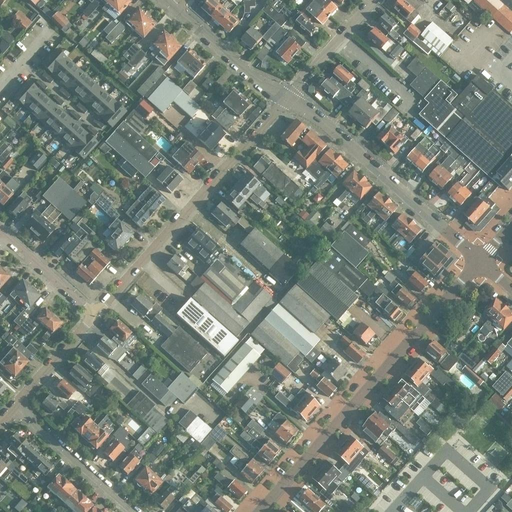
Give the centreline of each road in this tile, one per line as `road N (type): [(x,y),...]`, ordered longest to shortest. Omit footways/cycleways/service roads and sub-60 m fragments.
road 1 (secondary): [(258,511),(479,261)]
road 2 (residential): [(284,99),(94,315)]
road 3 (residential): [(479,261),(321,121),(284,99)]
road 4 (residential): [(13,406),(133,511)]
road 5 (residential): [(284,99),(173,9)]
road 6 (residential): [(373,0),(284,99)]
road 7 (residential): [(0,231),(94,315)]
road 8 (residential): [(94,315),(13,406)]
